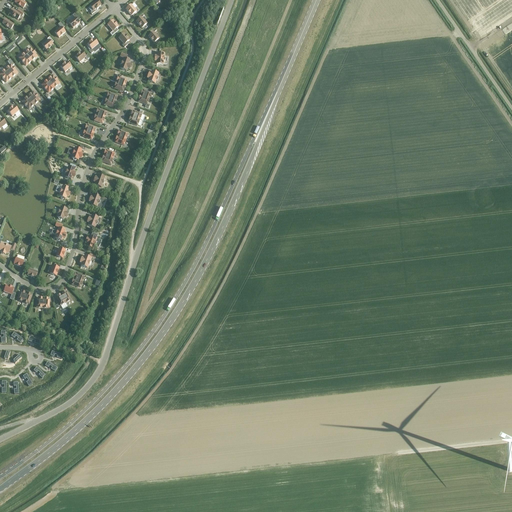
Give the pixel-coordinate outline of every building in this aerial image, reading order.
[(20,6),(23,9),(26,4),(19,0),(16,0),(15,3),(18,5),(19,7),(20,6)] [(95,12),(94,11),(96,9),(97,10),(99,9),(98,8),(101,6),(97,1),(90,7),(93,11),(90,13),(91,15),(95,12)] [(129,14),(131,16),(136,12),(131,6),(126,10),(128,12),(129,14)] [(14,18),(18,20),(20,16),(21,16),(17,13),(12,10),(9,14),(12,16),(12,17),(14,18)] [(75,19),(69,24),(73,29),(75,27),(77,25),(79,24),(77,20),(79,18),(75,14),(72,16),(75,19)] [(140,26),(142,28),(147,24),(141,18),(136,22),(138,24),(140,26)] [(7,28),(11,30),(13,26),(5,20),(2,24),(5,26),(5,27),(7,28)] [(113,21),(108,26),(113,32),(110,34),(112,37),(117,33),(115,30),(118,28),(116,25),(115,23),(113,21)] [(65,33),(62,29),(64,28),(60,23),(58,25),(61,28),(54,33),(59,38),(61,36),(63,35),(65,33)] [(152,41),(154,43),(159,39),(154,33),(148,37),(150,39),(152,41)] [(126,37),(124,34),(119,39),(124,44),(122,45),(124,48),(127,46),(126,44),(129,41),(127,38),(126,37)] [(47,51),(53,46),(50,42),(52,41),(49,38),(47,40),(48,41),(42,46),(47,51)] [(94,52),(92,50),(98,45),(94,40),(91,41),(89,43),(90,43),(87,45),(91,49),(89,51),(91,54),(94,52)] [(25,54),(31,62),(33,61),(34,59),(37,57),(34,54),(35,54),(33,52),(30,49),(28,51),(26,53),(25,54)] [(87,55),(85,57),(81,52),(79,54),(77,56),(75,58),(79,63),(86,58),(87,60),(90,58),(87,55)] [(30,63),(31,62),(25,54),(24,55),(23,55),(22,56),(19,59),(22,62),(23,63),(26,66),(28,64),(29,64),(30,63)] [(127,56),(121,54),(120,57),(124,58),(122,63),(122,62),(122,63),(121,62),(120,65),(121,66),(120,69),(126,72),(127,69),(129,69),(131,65),(129,64),(130,61),(125,60),(126,59),(127,56)] [(157,62),(157,65),(163,65),(163,61),(164,61),(165,61),(165,58),(164,58),(164,54),(157,54),(157,57),(155,57),(155,61),(157,62)] [(13,69),(12,67),(14,65),(10,60),(8,62),(11,66),(8,68),(6,69),(5,70),(12,78),(13,77),(15,76),(17,73),(15,70),(14,69),(13,69)] [(61,68),(65,73),(69,69),(70,71),(72,69),(71,68),(71,67),(67,62),(65,64),(63,66),(61,68)] [(10,79),(12,78),(5,70),(4,71),(2,73),(0,74),(0,78),(1,77),(2,78),(3,80),(4,80),(6,83),(9,81),(11,79),(10,79)] [(149,79),(148,82),(154,84),(156,81),(157,81),(158,78),(157,78),(157,77),(158,74),(152,72),(151,75),(149,74),(147,78),(149,79)] [(117,83),(125,86),(125,85),(126,85),(127,82),(126,82),(127,80),(121,78),(122,76),(117,75),(117,77),(119,78),(118,79),(117,79),(117,82),(117,83)] [(47,81),(54,89),(55,87),(55,88),(57,86),(59,84),(57,81),(56,79),(53,76),(50,78),(48,80),(49,80),(47,81)] [(53,90),(54,89),(47,81),(46,82),(44,83),(42,86),(44,89),(46,90),(48,93),(51,91),(53,90)] [(124,88),(125,86),(117,83),(116,85),(115,84),(115,87),(115,89),(123,92),(123,90),(124,90),(125,88),(124,88)] [(151,91),(150,93),(143,91),(142,92),(141,92),(141,95),(141,96),(149,99),(149,98),(150,98),(151,96),(150,95),(151,94),(154,95),(155,92),(151,91)] [(28,97),(34,105),(35,104),(36,104),(37,103),(40,100),(41,102),(43,100),(41,98),(39,99),(37,97),(36,95),(36,96),(33,93),(31,95),(30,95),(29,96),(28,97)] [(107,99),(115,102),(115,101),(116,101),(117,99),(116,98),(117,97),(109,94),(108,95),(107,98),(107,99)] [(148,101),(149,99),(141,96),(140,98),(139,98),(139,100),(139,102),(146,105),(145,107),(148,109),(149,106),(147,105),(147,103),(148,103),(149,101),(148,101)] [(33,106),(34,105),(28,97),(26,98),(25,100),(22,102),(25,105),(24,105),(26,107),(29,110),(31,108),(33,106)] [(114,104),(115,102),(107,99),(106,101),(105,103),(105,105),(113,108),(114,106),(114,107),(115,104),(114,104)] [(10,110),(8,112),(12,117),(18,112),(14,107),(12,108),(10,110)] [(96,115),(104,118),(105,117),(106,115),(106,114),(106,113),(98,110),(98,111),(97,111),(96,114),(97,114),(96,115)] [(131,117),(139,120),(140,119),(141,117),(141,116),(141,115),(133,112),(132,113),(131,116),(132,116),(131,117)] [(104,120),(104,118),(96,115),(96,117),(95,117),(94,119),(95,119),(94,121),(102,124),(103,122),(104,120)] [(139,122),(139,120),(131,117),(130,119),(129,121),(130,121),(129,123),(137,126),(138,124),(139,122)] [(85,131),(93,134),(94,133),(95,130),(95,128),(87,125),(87,127),(86,127),(85,129),(86,130),(85,131)] [(93,136),(93,134),(85,131),(85,133),(84,132),(83,135),(84,135),(83,137),(91,140),(92,138),(93,136)] [(118,137),(126,140),(126,138),(127,139),(128,136),(127,136),(128,134),(120,131),(119,133),(118,133),(117,135),(118,135),(118,137)] [(125,141),(126,140),(118,137),(117,138),(116,138),(115,141),(116,141),(115,143),(124,146),(124,144),(125,144),(126,142),(125,141)] [(81,151),(75,148),(74,152),(73,151),(71,155),(73,155),(72,159),(73,159),(73,160),(73,161),(75,161),(76,161),(76,160),(78,161),(79,158),(81,159),(82,154),(80,154),(81,151)] [(104,156),(112,159),(113,158),(114,156),(114,155),(114,154),(106,151),(105,152),(104,155),(105,155),(104,156)] [(112,161),(112,159),(104,156),(104,158),(103,158),(102,160),(103,160),(102,162),(110,165),(111,163),(111,164),(112,161)] [(75,170),(68,167),(67,171),(66,170),(64,174),(66,174),(65,178),(71,180),(72,177),(74,178),(76,173),(74,173),(75,170)] [(95,178),(94,182),(96,183),(95,186),(101,188),(102,185),(104,185),(105,182),(103,181),(105,178),(98,176),(97,178),(95,178)] [(61,198),(60,198),(61,199),(63,200),(64,199),(65,199),(66,197),(68,197),(70,193),(68,192),(69,189),(61,186),(59,193),(60,194),(59,197),(61,198)] [(91,197),(89,202),(91,203),(90,205),(96,208),(97,204),(99,205),(102,206),(103,203),(104,204),(106,200),(100,198),(94,195),(93,198),(91,197)] [(64,217),(66,218),(68,214),(66,213),(67,210),(61,208),(59,211),(58,211),(57,214),(58,215),(57,218),(59,218),(58,219),(59,220),(60,221),(61,220),(62,220),(63,220),(64,217)] [(98,218),(92,216),(91,219),(89,218),(87,223),(89,223),(88,226),(94,228),(96,225),(97,226),(98,222),(97,222),(98,218)] [(53,230),(52,234),(55,235),(56,235),(55,239),(57,239),(56,240),(57,241),(59,242),(59,241),(60,240),(61,241),(62,238),(64,239),(66,234),(64,234),(65,231),(61,229),(62,226),(56,224),(55,226),(59,228),(58,232),(56,231),(53,230)] [(87,239),(85,243),(87,244),(86,247),(93,249),(94,246),(98,248),(101,241),(97,239),(98,235),(92,233),(90,237),(89,240),(87,239)] [(6,253),(9,254),(10,250),(11,250),(14,251),(16,245),(13,244),(12,248),(8,247),(8,245),(5,244),(4,245),(1,244),(0,246),(0,250),(1,251),(1,253),(5,255),(6,253)] [(59,249),(56,257),(62,259),(65,251),(59,249)] [(96,256),(90,254),(89,257),(89,258),(85,256),(84,259),(82,258),(80,263),(82,264),(81,266),(87,269),(88,265),(90,266),(91,262),(90,262),(91,258),(95,259),(96,257),(96,256)] [(27,261),(24,260),(24,258),(17,255),(16,260),(15,260),(14,260),(13,262),(14,263),(14,265),(21,268),(23,263),(25,264),(27,261)] [(53,266),(50,274),(56,276),(59,269),(53,266)] [(30,270),(27,276),(35,279),(37,272),(30,270)] [(74,279),(82,282),(83,281),(84,279),(84,278),(84,277),(76,274),(75,275),(74,278),(74,279)] [(82,284),(82,282),(74,279),(73,281),(72,283),(72,285),(80,288),(81,286),(81,287),(82,284)] [(6,286),(4,292),(12,295),(11,297),(14,299),(16,294),(12,293),(14,289),(6,286)] [(23,303),(26,294),(24,294),(25,293),(22,292),(22,293),(20,292),(17,300),(19,301),(19,302),(21,303),(21,302),(23,303)] [(61,295),(65,303),(67,302),(67,303),(69,302),(69,301),(71,300),(67,293),(65,293),(62,294),(63,295),(61,295)] [(26,294),(23,303),(24,303),(24,304),(27,305),(27,304),(29,305),(31,296),(30,296),(30,295),(27,294),(27,295),(26,294)] [(58,297),(56,298),(60,306),(62,308),(67,305),(65,303),(61,295),(60,296),(57,297),(58,297)] [(14,333),(11,337),(14,339),(15,337),(18,339),(16,341),(20,344),(23,340),(14,333)] [(29,338),(28,342),(31,343),(32,341),(35,342),(34,344),(39,346),(40,341),(29,337),(29,338)] [(19,355),(13,360),(13,361),(14,360),(16,363),(15,364),(21,358),(19,355)] [(47,362),(45,366),(48,368),(49,366),(52,368),(51,370),(55,372),(57,368),(47,362)] [(36,368),(33,371),(36,374),(38,372),(40,374),(38,376),(42,379),(45,376),(36,368)] [(27,375),(23,377),(25,380),(27,379),(28,382),(26,383),(28,387),(32,385),(27,375)]
